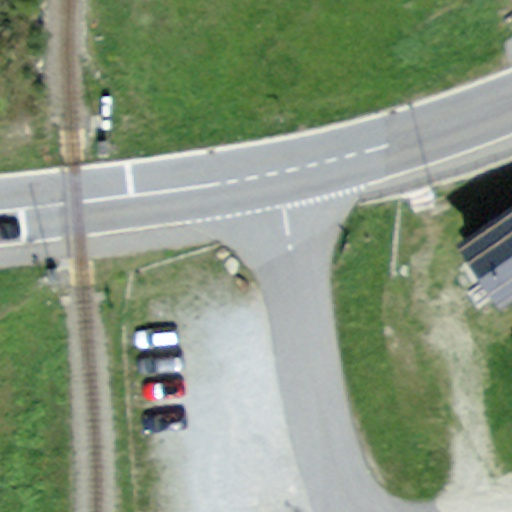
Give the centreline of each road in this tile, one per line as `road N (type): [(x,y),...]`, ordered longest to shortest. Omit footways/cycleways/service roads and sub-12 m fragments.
road 1 (residential): [(275,175),(340,511)]
road 2 (primary): [(275,175),(0,212)]
road 3 (primary): [(511,105),(372,153),(275,175)]
